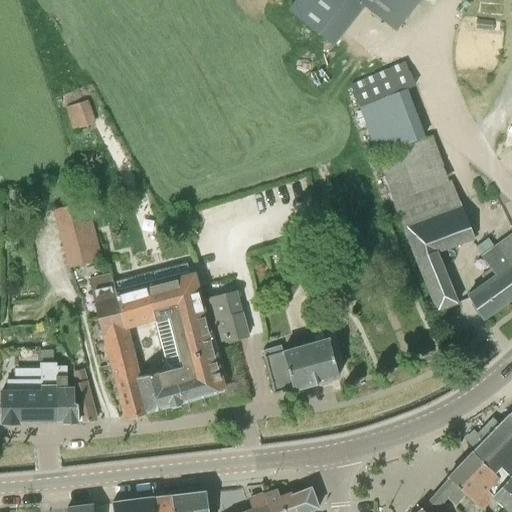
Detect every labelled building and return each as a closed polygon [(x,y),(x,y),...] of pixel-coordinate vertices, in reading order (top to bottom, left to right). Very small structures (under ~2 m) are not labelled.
[(357,0),(395,30),(417,2),(419,3),(421,0),(357,0)] [(404,62),(351,85),(393,201),(438,310),(457,302),(438,254),(473,240),(451,181),(448,181),(431,135),(424,138),(405,90),(416,85),(404,62)] [(66,107),(74,129),(95,122),(87,100),(66,107)] [(54,210),(70,267),(102,258),(85,201),(54,210)] [(191,213),(181,219),(187,232),(198,226),(191,213)] [(359,245),(356,231),(342,235),(345,249),(359,245)] [(511,235),(483,255),(496,274),(511,263),(511,235)] [(483,319),(511,298),(511,263),(496,274),(497,275),(467,298),(483,319)] [(216,342),(204,298),(197,300),(186,264),(113,284),(117,300),(124,329),(169,317),(183,367),(136,379),(145,413),(169,406),(181,403),(223,391),(222,385),(226,383),(219,354),(216,342)] [(117,300),(113,284),(110,274),(89,280),(96,305),(117,300)] [(247,336),(242,316),(236,290),(204,298),(216,342),(227,340),(227,341),(247,336)] [(103,334),(124,329),(117,300),(96,305),(103,334)] [(131,368),(133,367),(124,329),(103,334),(113,373),(131,368)] [(293,390),(338,377),(333,358),(328,340),(281,352),(281,346),(263,350),(265,357),(269,374),(274,394),(292,389),(293,390)] [(41,362),(53,362),(53,351),(42,351),(41,362)] [(53,362),(41,362),(16,362),(15,379),(8,379),(7,390),(0,389),(0,390),(0,403),(1,423),(19,423),(19,422),(57,421),(58,366),(56,366),(56,363),(53,363),(53,362)] [(72,402),(73,387),(67,388),(66,366),(58,366),(57,421),(62,421),(62,423),(78,423),(78,422),(80,422),(81,402),(72,402)] [(145,413),(136,379),(133,367),(131,368),(113,373),(125,418),(145,413)] [(96,420),(93,400),(83,369),(73,371),(75,381),(73,382),(73,387),(72,402),(81,402),(80,422),(82,422),(96,420)] [(511,420),(508,416),(471,454),(501,481),(507,476),(509,478),(511,480),(511,420)] [(448,478),(438,490),(447,498),(456,488),(481,511),(492,498),(491,497),(509,478),(507,476),(501,481),(471,454),(448,478)] [(492,498),(507,511),(511,505),(511,480),(509,478),(491,497),(492,498)] [(268,511),(264,496),(265,496),(261,485),(247,490),(253,510),(247,511),(268,511)] [(268,511),(307,511),(318,508),(311,488),(280,500),(276,492),(265,496),(264,496),(268,511)] [(208,511),(206,492),(173,495),(174,511),(208,511)] [(174,511),(173,495),(152,498),(153,511),(174,511)] [(153,511),(152,498),(112,503),(113,511),(153,511)] [(422,507),(426,511),(442,511),(439,508),(430,499),(422,507)]
